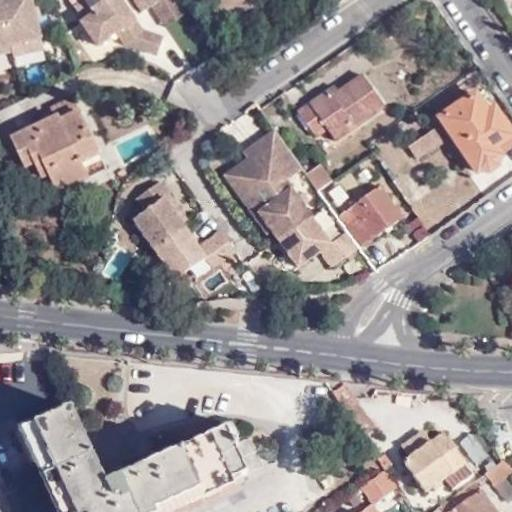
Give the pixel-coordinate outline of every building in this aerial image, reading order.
[(0,0),(0,57),(13,55),(0,0)] [(31,0),(0,0),(13,55),(14,58),(43,52),(31,0)] [(84,0),(85,0),(74,6),(83,21),(80,24),(96,48),(116,35),(124,47),(155,62),(163,45),(142,34),(119,0),(84,0)] [(141,14),(150,8),(144,0),(135,0),(133,2),(141,14)] [(144,0),(150,8),(162,0),(144,0)] [(187,14),(177,0),(162,0),(150,8),(164,30),(187,14)] [(184,0),(182,2),(190,13),(200,5),(195,0),(184,0)] [(214,47),(218,54),(229,69),(243,60),(228,38),(214,47)] [(334,144),(384,110),(363,74),(336,91),(333,87),(296,111),(314,139),(325,132),(334,144)] [(497,157),(499,156),(494,148),(511,136),(493,109),(486,113),(473,94),(439,117),(475,171),(478,170),(483,172),(490,170),(494,167),(497,162),(497,157)] [(59,122),(77,113),(70,99),(53,107),(57,117),(59,122)] [(96,154),(77,113),(59,122),(57,117),(11,139),(24,168),(33,164),(41,180),(48,176),(57,194),(88,179),(80,162),(96,154)] [(238,143),(258,130),(246,113),(226,126),(238,143)] [(279,138),(274,131),(242,154),(247,161),(249,159),(252,163),(258,157),(256,154),(279,138)] [(417,158),(440,143),(433,131),(409,146),(417,158)] [(494,148),(499,156),(511,146),(511,136),(494,148)] [(249,159),(247,161),(225,177),(243,201),(247,198),(270,230),(298,269),(320,254),(331,269),(357,250),(345,233),(328,245),(284,182),(301,171),(279,138),(256,154),(258,157),(252,163),(249,159)] [(315,191),(329,181),(318,165),(304,174),(315,191)] [(333,210),(349,199),(337,181),(321,192),(333,210)] [(134,223),(153,251),(184,230),(181,225),(164,201),(169,196),(161,184),(131,204),(140,218),(134,223)] [(376,187),(346,209),(350,215),(341,221),(358,247),(397,219),(376,187)] [(187,222),(169,196),(164,201),(181,225),(187,222)] [(247,198),(243,201),(266,234),(270,230),(247,198)] [(312,214),(323,237),(337,230),(326,207),(312,214)] [(174,282),(205,261),(197,250),(184,230),(153,251),(174,282)] [(236,255),(221,233),(205,244),(220,265),(236,255)] [(220,265),(205,244),(197,250),(205,261),(212,270),(220,265)] [(343,385),(330,394),(342,413),(360,439),(373,430),(343,385)] [(97,469),(70,407),(31,424),(20,429),(47,491),(56,511),(160,511),(245,475),(243,470),(261,463),(250,437),(232,445),(225,429),(192,444),(121,475),(115,461),(106,465),(97,469)] [(401,449),(409,459),(431,443),(423,433),(401,449)] [(460,441),(475,466),(489,458),(473,433),(460,441)] [(431,443),(409,459),(402,464),(424,494),(443,480),(451,491),(473,476),(443,434),(431,443)] [(500,462),(495,465),(483,475),(487,479),(492,486),(511,472),(500,462)] [(383,471),(360,487),(372,505),(394,489),(383,471)] [(483,475),(472,483),(475,487),(487,479),(483,475)] [(472,483),(430,511),(493,511),(475,487),(472,483)]
